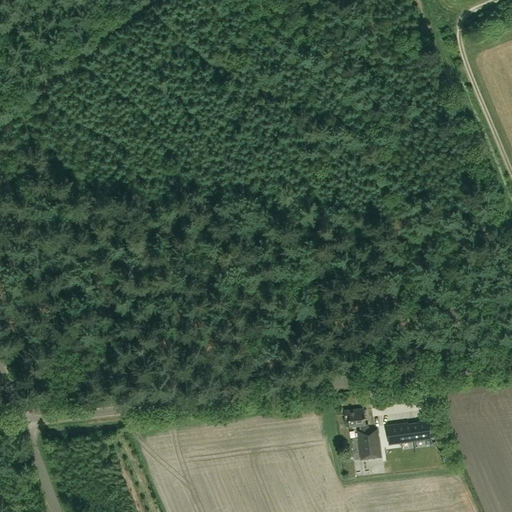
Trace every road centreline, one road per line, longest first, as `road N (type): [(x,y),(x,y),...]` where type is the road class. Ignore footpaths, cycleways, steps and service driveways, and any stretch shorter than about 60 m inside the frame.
road 1 (unclassified): [(23,422),(511,363)]
road 2 (track): [(511,188),(454,43),(466,18),(507,0)]
road 3 (track): [(511,224),(432,31)]
road 4 (track): [(149,0),(0,128)]
